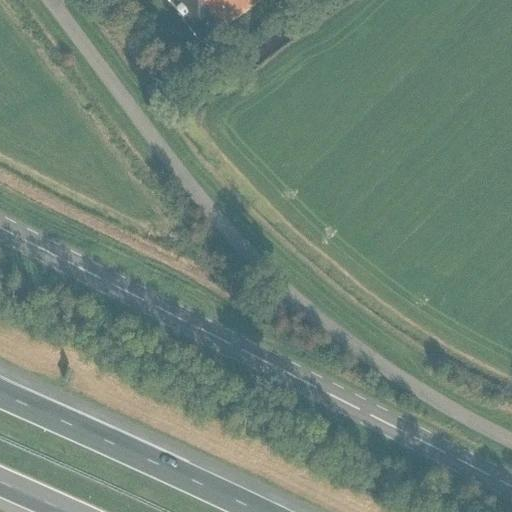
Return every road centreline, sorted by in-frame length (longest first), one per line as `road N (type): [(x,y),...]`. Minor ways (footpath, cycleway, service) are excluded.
road 1 (unclassified): [(511,441),(389,373),(275,283),(183,180),(47,0)]
road 2 (tertiary): [(511,486),(0,228)]
road 3 (motorway): [(260,511),(0,394)]
